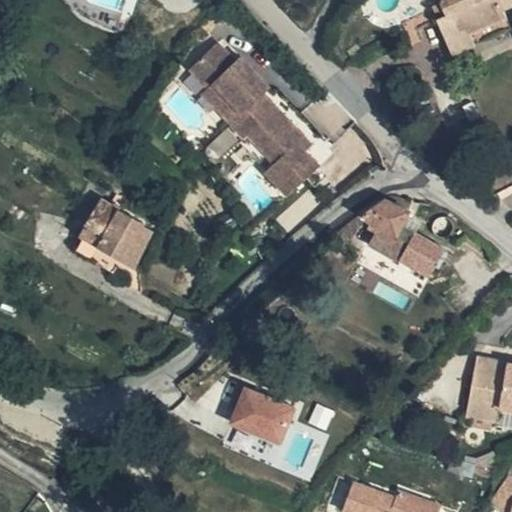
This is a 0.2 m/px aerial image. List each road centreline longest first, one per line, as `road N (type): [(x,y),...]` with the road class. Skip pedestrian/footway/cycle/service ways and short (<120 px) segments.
road 1 (residential): [(0,395),(36,401),(130,389),(207,340),(401,158)]
road 2 (residential): [(401,158),(254,0)]
road 3 (residential): [(511,240),(401,158)]
